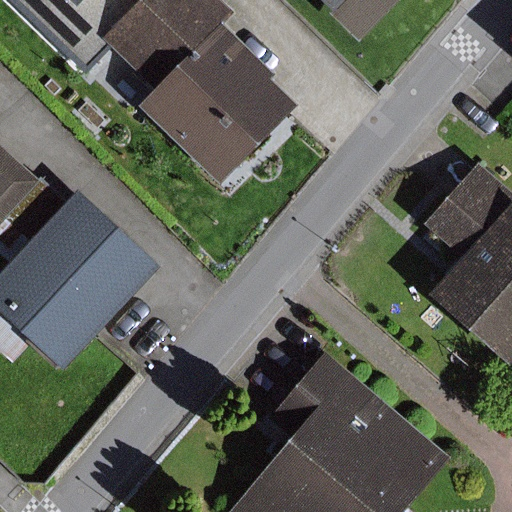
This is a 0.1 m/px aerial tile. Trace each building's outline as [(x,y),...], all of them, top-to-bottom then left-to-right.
[(4,0),(82,72),(104,49),(145,6),(138,0),(4,0)] [(212,0),(138,0),(145,6),(104,49),(148,90),(131,108),(213,186),(289,105),(262,79),(267,74),(216,25),(227,14),(212,0)] [(307,0),(351,42),(391,0),(307,0)] [(0,215),(33,180),(0,149),(0,215)] [(511,199),(472,165),(418,227),(454,258),(421,296),(499,364),(511,348),(511,199)] [(43,170),(33,180),(0,215),(0,257),(4,261),(0,265),(0,355),(8,363),(24,346),(53,373),(150,268),(43,170)] [(397,511),(444,457),(317,351),(258,421),(278,438),(216,511),(397,511)]
